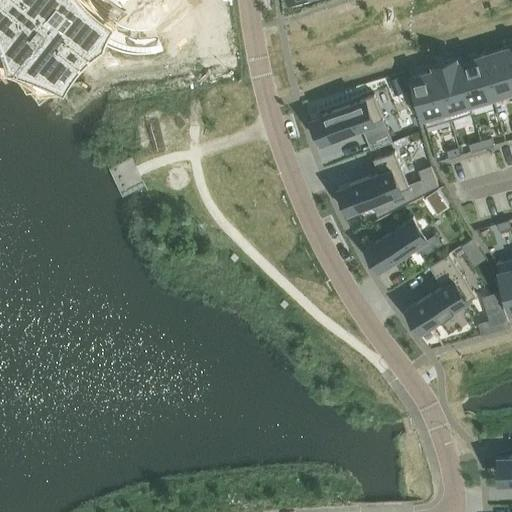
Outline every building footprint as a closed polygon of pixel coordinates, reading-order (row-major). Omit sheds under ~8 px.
[(0,0),(0,47),(5,52),(14,59),(42,78),(57,77),(60,74),(85,43),(101,33),(106,12),(92,0),(0,0)] [(504,49),(481,55),(495,101),(496,100),(494,96),(511,90),(511,74),(507,56),(505,52),(504,49)] [(481,55),(458,62),(473,112),(474,112),(473,107),(495,101),(481,55)] [(458,62),(436,69),(451,118),(473,112),(458,62)] [(436,69),(412,76),(427,126),(451,118),(436,69)] [(390,79),(396,94),(408,89),(402,74),(390,79)] [(375,94),(323,114),(333,139),(363,127),(368,138),(389,130),(375,94)] [(493,136),(481,140),(483,147),(495,144),(493,136)] [(481,140),(469,143),(472,151),(483,147),(481,140)] [(459,146),(448,150),(450,158),(461,154),(459,146)] [(379,172),(349,184),(359,208),(411,188),(396,150),(374,158),(379,172)] [(414,216),(375,241),(390,263),(417,246),(423,256),(443,243),(436,232),(428,237),(414,216)] [(510,219),(498,222),(500,230),(511,227),(510,219)] [(480,247),(473,237),(461,246),(468,255),(480,247)] [(443,285),(416,303),(431,325),(477,294),(450,252),(430,265),(443,285)] [(511,257),(497,262),(511,310),(511,257)] [(507,314),(489,319),(492,331),(510,325),(507,314)]
